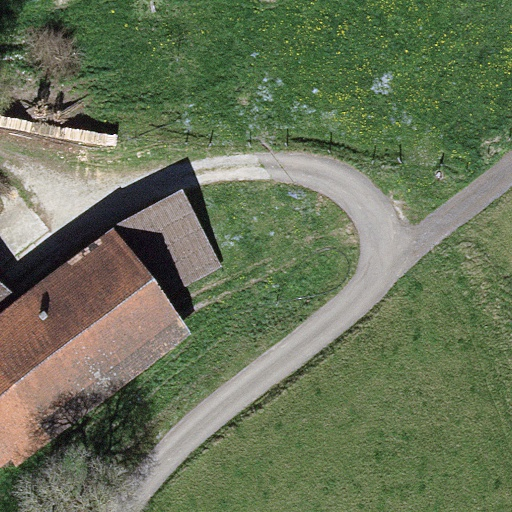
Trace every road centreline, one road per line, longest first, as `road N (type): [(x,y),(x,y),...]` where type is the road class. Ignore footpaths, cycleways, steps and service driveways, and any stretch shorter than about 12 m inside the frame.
road 1 (unclassified): [(122,511),(213,412),(343,308),(371,276),(382,242),(373,210),(319,174),(243,168),(127,189)]
road 2 (track): [(381,256),(424,235),(511,167)]
road 3 (track): [(0,160),(65,183),(127,189)]
